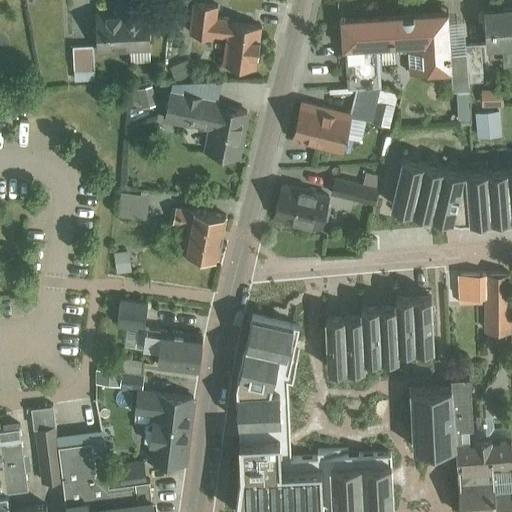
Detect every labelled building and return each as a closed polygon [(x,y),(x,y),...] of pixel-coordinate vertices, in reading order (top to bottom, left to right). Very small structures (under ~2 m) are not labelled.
[(204,0),(191,0),(188,32),(225,36),(222,62),(255,66),(260,20),(217,15),(218,2),(204,0)] [(448,4),(339,10),(341,43),(345,43),(379,41),(407,40),(409,69),(451,67),(450,51),(448,4)] [(511,10),(483,11),(484,41),(502,40),(503,62),(511,61),(511,10)] [(148,14),(96,15),(97,47),(149,46),(148,14)] [(379,41),(345,43),(346,85),(358,84),(379,84),(381,83),(379,41)] [(466,41),(467,50),(468,81),(482,80),(480,41),(466,41)] [(467,50),(450,51),(451,67),(452,89),(456,89),(457,115),(470,114),(468,81),(467,50)] [(178,79),(178,87),(223,95),(223,76),(178,79)] [(150,83),(135,87),(140,106),(155,102),(150,83)] [(178,87),(165,84),(159,118),(211,127),(207,149),(237,155),(247,99),(223,95),(178,87)] [(358,84),(351,112),(371,118),(379,84),(358,84)] [(501,87),(482,87),(482,104),(502,104),(501,87)] [(299,101),(291,138),(342,149),(351,112),(299,101)] [(499,108),(475,109),(476,135),(500,134),(499,108)] [(511,167),(467,170),(401,158),(391,204),(461,221),(511,217),(511,167)] [(280,183),(274,215),(320,224),(326,194),(370,202),(374,181),(331,172),(327,192),(280,183)] [(147,191),(120,189),(118,211),(146,213),(147,191)] [(186,223),(182,249),(217,254),(223,207),(189,202),(188,206),(173,204),(170,221),(186,223)] [(486,304),(486,330),(510,330),(509,271),(485,271),(485,278),(486,304)] [(485,278),(457,279),(458,304),(486,304),(485,278)] [(433,361),(431,295),(413,296),(396,296),(396,310),(379,311),(361,312),(361,319),(344,320),(325,320),(327,383),(346,382),(363,382),(363,372),(381,371),(398,371),(398,363),(415,362),(433,361)] [(116,322),(145,325),(148,299),(119,296),(116,322)] [(391,511),(388,454),(290,460),(290,442),(289,385),(284,385),(300,327),(253,316),(238,391),(241,490),(237,511),(391,511)] [(154,362),(198,366),(201,330),(145,325),(143,345),(155,346),(154,362)] [(134,385),(142,386),(145,358),(118,355),(117,368),(95,366),(94,381),(134,385)] [(474,434),(473,429),(469,369),(451,370),(453,384),(454,412),(455,435),(474,434)] [(453,384),(409,386),(412,459),(434,458),(456,457),(455,435),(453,384)] [(146,458),(184,461),(191,390),(142,386),(134,385),(132,410),(150,412),(146,458)] [(52,401),(30,404),(32,424),(33,424),(41,478),(62,475),(55,429),(52,401)] [(0,510),(12,509),(7,487),(27,484),(18,420),(0,422),(0,510)] [(62,475),(64,498),(87,495),(88,499),(151,491),(149,476),(145,476),(144,466),(134,467),(132,446),(103,449),(100,424),(55,429),(62,475)] [(465,511),(501,510),(511,508),(511,464),(511,444),(511,428),(486,428),(473,429),(474,434),(455,435),(456,457),(460,511),(465,511)] [(87,495),(64,498),(65,511),(155,511),(153,491),(151,491),(88,499),(87,495)]
